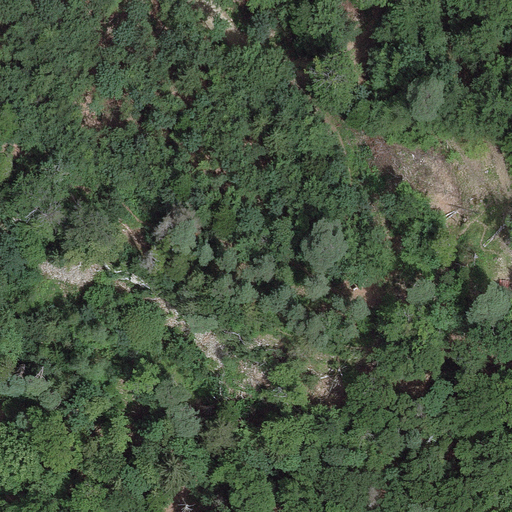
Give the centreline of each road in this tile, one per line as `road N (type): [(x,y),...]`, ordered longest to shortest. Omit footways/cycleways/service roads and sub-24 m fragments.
road 1 (track): [(195,0),(250,51),(298,68)]
road 2 (track): [(298,68),(337,63),(372,35),(384,0)]
